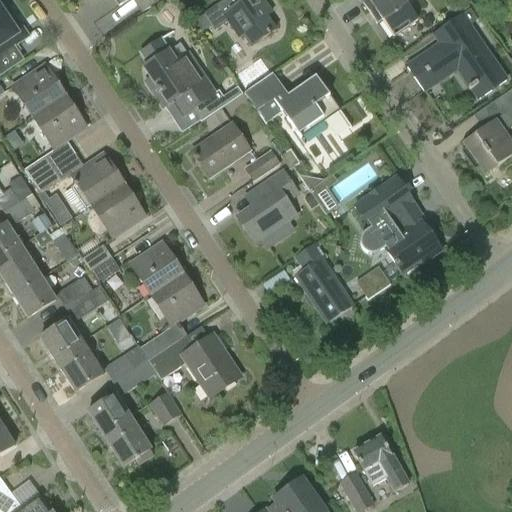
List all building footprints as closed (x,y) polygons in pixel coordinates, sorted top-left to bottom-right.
[(113,0),(119,8),(130,0),(131,0),(142,15),(164,0),(113,0)] [(261,0),(245,0),(233,8),(227,0),(225,0),(202,16),(214,33),(229,23),(240,40),(244,37),(252,48),(275,32),(261,12),(267,8),(261,0)] [(372,0),(363,6),(376,25),(382,22),(394,39),(418,22),(407,6),(411,4),(407,0),(372,0)] [(0,78),(5,75),(0,67),(0,46),(10,40),(16,36),(7,22),(11,20),(12,19),(0,1),(0,78)] [(469,11),(434,36),(441,46),(407,69),(424,94),(458,70),(479,101),(506,83),(468,28),(477,22),(469,11)] [(145,84),(162,109),(174,102),(184,117),(193,111),(201,123),(227,106),(218,93),(214,96),(187,55),(174,64),(160,42),(141,54),(149,66),(144,70),(151,80),(145,84)] [(33,120),(65,99),(44,68),(13,89),(33,120)] [(266,125),(282,114),(299,140),(339,113),(316,78),(286,98),(271,75),(244,93),(266,125)] [(511,90),(472,118),(481,130),(462,144),(485,177),(511,157),(511,147),(503,135),(511,128),(511,90)] [(65,99),(33,120),(54,151),(85,130),(65,99)] [(232,127),(191,154),(208,179),(249,152),(232,127)] [(290,151),(280,158),(289,171),(299,165),(290,151)] [(252,184),(280,166),(272,153),(244,171),(252,184)] [(72,178),(77,186),(71,190),(85,212),(91,208),(92,208),(123,188),(103,157),(72,178)] [(32,184),(53,170),(44,158),(24,172),(32,184)] [(61,182),(53,170),(32,184),(40,196),(61,182)] [(292,184),(291,185),(283,174),(256,193),(263,203),(236,220),(254,247),(261,242),(267,252),(295,233),(288,224),(296,218),(288,205),(300,196),(292,184)] [(423,223),(412,206),(414,205),(396,178),(352,208),(360,219),(362,218),(371,231),(369,232),(369,231),(367,232),(365,230),(361,234),(358,240),(358,246),(360,252),(364,256),(370,259),(376,258),(382,255),(380,253),(383,251),(382,250),(383,249),(401,275),(437,251),(420,225),(423,223)] [(144,219),(123,188),(92,208),(113,240),(144,219)] [(0,197),(0,209),(3,214),(19,204),(11,190),(3,195),(0,197)] [(33,214),(33,213),(41,208),(33,195),(19,204),(3,214),(12,228),(33,214)] [(48,202),(62,226),(74,220),(60,195),(48,202)] [(5,258),(21,248),(6,225),(0,229),(0,276),(12,268),(5,258)] [(46,232),(34,239),(41,251),(53,243),(46,232)] [(58,242),(68,260),(77,255),(67,237),(58,242)] [(150,298),(182,277),(161,245),(129,266),(150,298)] [(90,274),(111,259),(103,247),(82,261),(90,274)] [(316,247),(295,261),(303,274),(295,279),(325,325),(351,308),(321,263),(325,260),(316,247)] [(42,281),(21,248),(5,258),(12,268),(0,276),(14,298),(42,281)] [(120,273),(111,259),(90,274),(98,287),(120,273)] [(358,283),(370,300),(391,284),(379,268),(358,283)] [(202,308),(182,277),(150,298),(171,329),(202,308)] [(65,310),(87,296),(92,292),(84,279),(79,283),(78,282),(56,296),(65,310)] [(42,281),(14,298),(28,320),(56,302),(42,281)] [(87,296),(65,310),(74,324),(96,310),(87,296)] [(67,354),(82,344),(68,322),(41,340),(62,372),(74,365),(67,354)] [(138,348),(147,362),(147,363),(168,349),(160,337),(141,351),(139,348),(138,348)] [(182,339),(168,349),(147,363),(160,382),(185,365),(209,400),(240,379),(212,338),(191,352),(182,339)] [(74,365),(62,372),(76,395),(104,377),(82,344),(67,354),(74,365)] [(147,362),(138,348),(104,370),(113,385),(134,372),(134,371),(147,362)] [(134,372),(113,385),(121,398),(143,384),(134,372)] [(149,406),(162,429),(181,417),(168,395),(149,406)] [(115,429),(130,419),(116,397),(88,414),(109,447),(121,439),(115,429)] [(121,439),(109,447),(123,469),(135,462),(139,468),(154,458),(150,452),(151,451),(130,419),(115,429),(121,439)] [(0,428),(0,456),(13,448),(0,428)] [(394,459),(391,460),(379,440),(354,454),(366,475),(365,475),(372,488),(385,481),(393,496),(410,487),(394,459)] [(339,485),(354,511),(366,511),(374,508),(356,475),(339,485)] [(274,504),(262,511),(326,511),(325,511),(324,511),(302,480),(272,502),(274,504)] [(0,511),(50,511),(39,496),(20,510),(8,494),(0,483),(0,511)]
